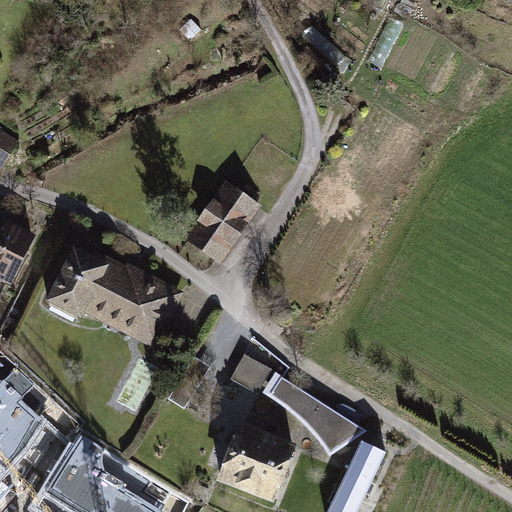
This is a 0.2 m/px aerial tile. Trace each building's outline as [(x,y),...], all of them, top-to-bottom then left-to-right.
[(322,0),(352,24),(368,0),(322,0)] [(0,133),(0,181),(2,182),(23,149),(0,133)] [(230,183),(187,242),(226,270),(268,211),(230,183)] [(0,223),(0,285),(10,291),(35,237),(13,226),(0,223)] [(74,247),(43,310),(78,327),(83,315),(160,353),(188,297),(115,262),(113,266),(74,247)] [(272,370),(248,357),(236,380),(260,393),(272,370)] [(214,370),(196,359),(169,401),(187,412),(214,370)] [(0,380),(0,475),(27,448),(42,418),(22,399),(33,387),(14,371),(2,382),(0,380)] [(369,434),(279,377),(264,395),(292,414),(317,438),(332,460),(369,434)] [(240,421),(216,482),(274,505),(298,444),(240,421)] [(79,434),(40,507),(48,511),(161,511),(103,475),(105,449),(79,434)] [(365,511),(391,460),(360,445),(328,511),(365,511)]
